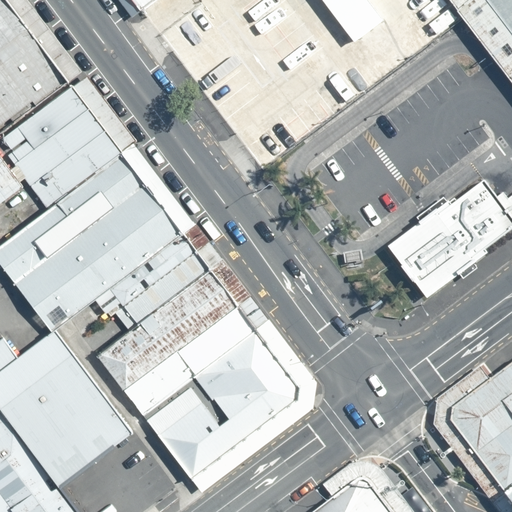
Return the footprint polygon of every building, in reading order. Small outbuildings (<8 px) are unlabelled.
[(317,0),(321,5),(333,20),(351,45),(385,20),(369,0),(317,0)] [(511,0),(445,0),(441,4),(511,96),(511,0)] [(0,99),(42,67),(0,13),(0,99)] [(351,85),(340,73),(328,84),(339,96),(351,85)] [(0,160),(33,203),(106,146),(53,77),(0,118),(0,160)] [(86,276),(161,218),(106,146),(33,203),(0,227),(0,278),(31,319),(86,276)] [(462,170),(373,239),(409,285),(500,217),(462,170)] [(118,316),(192,259),(161,218),(86,276),(118,316)] [(81,345),(107,379),(218,294),(192,259),(118,316),(81,345)] [(248,334),(218,294),(107,379),(127,406),(178,367),(187,379),(248,334)] [(129,435),(49,333),(0,368),(0,419),(58,489),(129,435)] [(187,379),(200,395),(259,348),(248,334),(187,379)] [(272,363),(259,348),(200,395),(212,409),(272,363)] [(508,492),(511,488),(511,362),(454,405),(453,419),(508,492)] [(281,375),(272,363),(212,409),(203,417),(219,436),(279,391),(281,375)] [(203,417),(172,376),(129,409),(176,469),(219,436),(203,417)] [(0,511),(76,511),(58,489),(0,419),(0,511)] [(373,511),(380,507),(347,463),(282,511),(373,511)]
